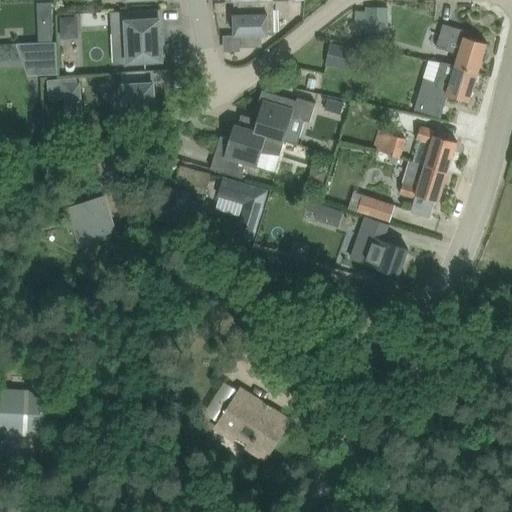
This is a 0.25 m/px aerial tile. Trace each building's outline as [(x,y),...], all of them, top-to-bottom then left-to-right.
[(263,34),(276,34),(275,0),(239,1),(239,2),(239,14),(235,14),(235,35),(242,35),(242,47),(258,47),(263,43),(263,34)] [(389,7),(367,7),(366,29),(389,30),(389,7)] [(130,60),(163,59),(160,9),(111,11),(112,25),(128,24),(130,60)] [(80,38),(78,16),(60,17),(62,39),(80,38)] [(39,42),(53,41),(52,22),(39,22),(39,42)] [(444,24),(439,39),(437,48),(459,55),(456,63),(455,63),(480,70),(488,43),(466,36),(468,31),(444,24)] [(57,41),(53,41),(39,42),(18,43),(32,74),(59,74),(57,41)] [(326,64),(357,71),(362,50),(331,43),(326,64)] [(441,116),(446,97),(447,93),(470,100),(480,70),(455,63),(441,62),(435,82),(424,78),(415,109),(441,116)] [(112,100),(112,102),(114,106),(116,109),(120,110),(124,111),(124,116),(134,115),(134,119),(146,118),(146,114),(156,114),(154,82),(148,82),(147,70),(121,71),(122,88),(121,89),(119,89),(117,90),(116,91),(115,92),(114,94),(113,95),(112,97),(112,99),(112,100)] [(82,97),(81,82),(63,83),(64,98),(82,97)] [(255,130),(286,139),(292,118),(310,121),(316,102),(299,97),(297,100),(263,90),(256,113),(260,114),(255,130)] [(325,109),(341,114),(344,101),(328,97),(325,109)] [(286,139),(255,130),(235,124),(231,138),(221,135),(212,167),(211,167),(211,168),(242,177),(247,162),(258,165),(262,152),(281,154),(286,139)] [(431,143),(425,165),(449,172),(458,141),(435,134),(436,130),(421,125),(417,138),(431,143)] [(373,149),(401,158),(407,139),(379,131),(373,149)] [(419,185),(404,180),(399,192),(416,197),(417,194),(420,195),(422,198),(425,197),(440,201),(449,172),(425,165),(410,160),(407,170),(422,175),(419,185)] [(207,194),(212,174),(181,167),(176,186),(207,194)] [(238,199),(229,230),(245,235),(259,188),(217,175),(212,191),(238,199)] [(330,194),(352,202),(356,190),(334,182),(330,194)] [(160,220),(180,224),(186,192),(167,188),(160,220)] [(365,195),(360,209),(373,214),(378,200),(365,195)] [(99,241),(117,236),(104,197),(69,208),(79,237),(96,231),(99,241)] [(335,209),(330,224),(339,227),(344,212),(335,209)] [(398,280),(409,250),(362,233),(359,243),(355,242),(350,259),(384,269),(382,274),(398,280)] [(62,309),(59,289),(38,292),(41,312),(62,309)] [(23,343),(43,338),(38,319),(18,325),(23,343)] [(125,361),(120,360),(110,408),(115,409),(123,373),(125,361)] [(87,397),(94,397),(108,397),(108,383),(87,383),(87,397)] [(242,388),(228,410),(222,418),(215,429),(234,442),(237,438),(266,457),(289,420),(242,388)] [(0,421),(44,423),(45,394),(1,392),(1,401),(0,401),(0,421)] [(152,421),(162,407),(148,397),(138,411),(152,421)] [(10,511),(47,511),(48,500),(11,498),(10,511)]
